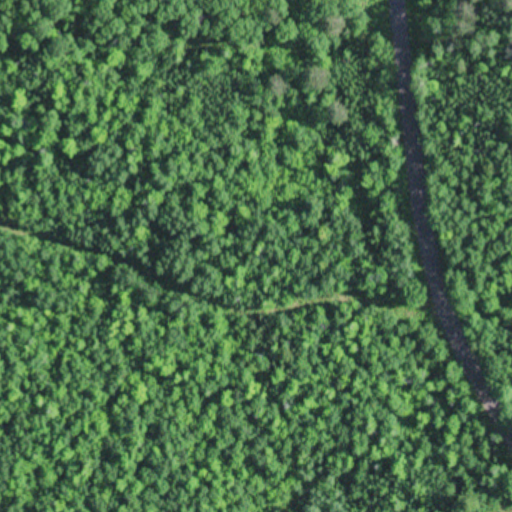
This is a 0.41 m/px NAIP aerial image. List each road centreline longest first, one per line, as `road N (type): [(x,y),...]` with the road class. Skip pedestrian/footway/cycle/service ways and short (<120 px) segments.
road 1 (track): [(444,312),(350,293),(250,311),(114,252),(0,223)]
road 2 (tertiary): [(408,143),(444,312),(511,440)]
road 3 (tertiary): [(394,0),(408,143)]
